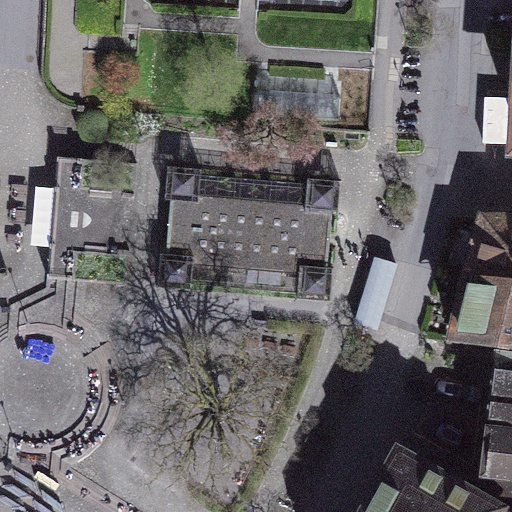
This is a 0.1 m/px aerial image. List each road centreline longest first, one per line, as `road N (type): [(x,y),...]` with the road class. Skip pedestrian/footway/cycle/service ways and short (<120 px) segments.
road 1 (residential): [(307,511),(395,347),(447,177)]
road 2 (residential): [(447,177),(461,0)]
